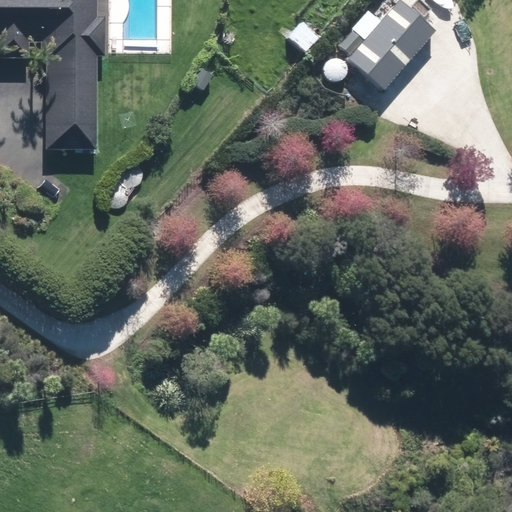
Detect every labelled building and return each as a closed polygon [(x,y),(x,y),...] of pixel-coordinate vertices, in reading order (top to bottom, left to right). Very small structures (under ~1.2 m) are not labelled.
[(47,147),(49,147),(98,148),(100,68),(101,0),(0,0),(0,56),(31,57),(32,40),(49,41),(47,147)] [(399,0),(347,60),(382,91),(436,30),(401,0),(399,0)] [(320,36),(304,21),(289,37),(305,52),(320,36)] [(205,61),(186,80),(202,96),(221,76),(205,61)] [(74,186),(42,162),(31,176),(62,201),(74,186)]
